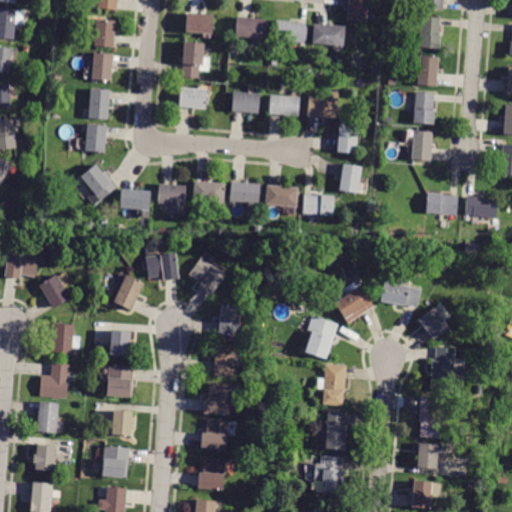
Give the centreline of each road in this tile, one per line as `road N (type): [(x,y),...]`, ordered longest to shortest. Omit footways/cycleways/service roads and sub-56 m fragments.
road 1 (residential): [(317,154),(141,140),(152,0)]
road 2 (residential): [(159,511),(175,326)]
road 3 (residential): [(464,178),(478,0)]
road 4 (residential): [(376,511),(389,356)]
road 5 (residential): [(0,457),(11,324)]
